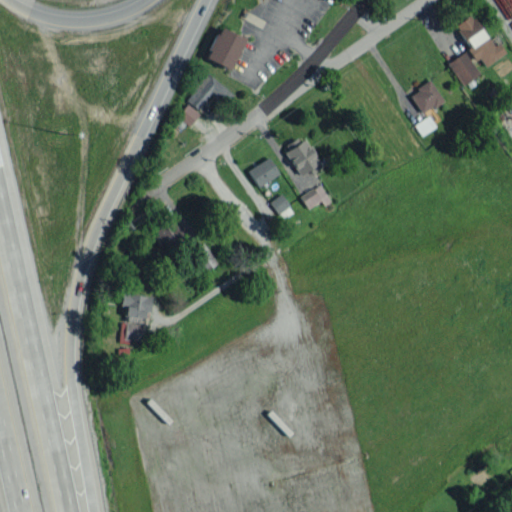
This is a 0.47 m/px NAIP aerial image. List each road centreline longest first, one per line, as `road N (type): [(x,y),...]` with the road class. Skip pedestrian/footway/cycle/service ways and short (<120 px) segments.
road 1 (motorway): [(80,511),(72,341),(92,241),(206,0)]
road 2 (residential): [(421,0),(139,191)]
road 3 (motorway): [(75,511),(0,194)]
road 4 (residential): [(364,0),(331,45),(257,114)]
road 5 (motorway): [(151,0),(88,24),(52,21),(7,0)]
